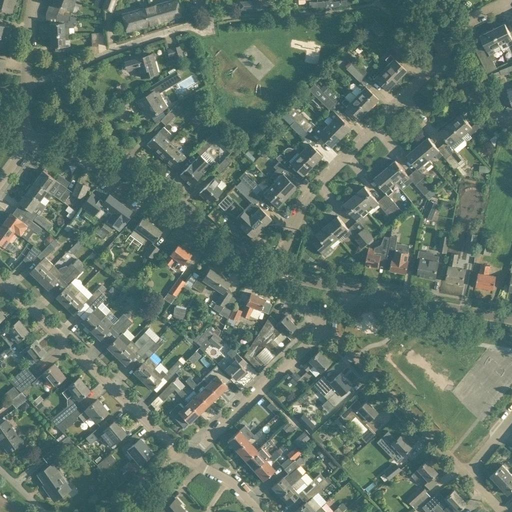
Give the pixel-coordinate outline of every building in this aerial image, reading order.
[(0,0),(0,9),(11,12),(14,0),(0,0)] [(51,0),(50,4),(59,7),(56,15),(69,17),(70,16),(74,4),(72,3),(72,0),(51,0)] [(112,11),(115,0),(104,0),(101,8),(112,11)] [(154,24),(176,18),(181,16),(179,7),(176,0),(169,0),(149,6),(154,24)] [(246,9),(260,8),(260,1),(246,1),(246,9)] [(127,32),(154,24),(149,6),(122,14),(124,22),(127,32)] [(48,35),(50,35),(64,35),(64,34),(68,34),(74,34),(73,22),(77,22),(77,17),(70,16),(69,17),(56,15),(57,23),(49,23),(50,30),(47,30),(48,35)] [(505,23),(493,30),(500,45),(503,50),(504,50),(508,49),(509,47),(509,46),(511,44),(511,37),(509,32),(505,23)] [(0,45),(3,47),(6,34),(8,34),(10,28),(0,24),(0,45)] [(489,55),(495,53),(493,48),(500,45),(493,30),(480,36),(489,55)] [(65,46),(64,40),(68,40),(68,34),(64,34),(64,35),(50,35),(50,42),(48,42),(48,47),(55,47),(55,52),(69,52),(68,46),(65,46)] [(397,41),(391,47),(402,58),(403,59),(408,53),(397,41)] [(183,58),(179,46),(172,48),(167,50),(169,57),(174,56),(175,61),(183,58)] [(347,51),(342,55),(349,62),(362,75),(367,70),(366,68),(368,66),(362,60),(359,62),(356,58),(355,59),(347,51)] [(141,57),(140,53),(123,58),(126,68),(138,65),(141,78),(151,75),(157,73),(154,63),(152,54),(141,57)] [(389,63),(384,68),(396,80),(406,70),(398,62),(390,54),(389,55),(385,59),(389,63)] [(487,73),(497,68),(491,57),(481,62),(487,73)] [(349,62),(344,66),(346,68),(357,80),(362,75),(349,62)] [(501,75),(511,71),(511,66),(511,65),(499,70),(501,75)] [(371,73),(370,74),(376,80),(379,83),(386,90),(396,80),(384,68),(378,73),(375,69),(371,73)] [(148,117),(150,116),(167,106),(159,93),(181,80),(176,71),(148,87),(151,92),(137,101),(141,108),(147,118),(148,117)] [(361,90),(356,96),(368,109),(378,99),(371,92),(368,89),(361,82),(360,83),(357,86),(361,90)] [(315,83),(308,90),(328,109),(328,115),(333,119),(327,125),(340,137),(350,127),(343,120),(339,116),(333,110),(332,111),(329,108),(334,103),(318,87),(315,83)] [(318,87),(334,103),(339,98),(328,87),(325,85),(322,88),(320,86),(318,87)] [(342,101),(341,102),(347,108),(351,112),(358,119),(368,109),(356,96),(349,102),(345,98),(342,101)] [(292,106),(286,112),(288,114),(294,120),(304,130),(310,124),(309,123),(300,114),(297,111),(292,106)] [(165,125),(176,114),(178,112),(173,107),(160,120),(165,125)] [(196,127),(203,119),(197,113),(198,112),(189,121),(190,121),(196,127)] [(448,121),(461,136),(466,131),(470,135),(480,127),(476,122),(471,126),(461,114),(457,117),(456,116),(454,116),(448,121)] [(290,125),(300,135),(304,130),(294,120),(291,124),(290,125)] [(461,136),(448,121),(443,125),(442,127),(444,129),(440,132),(446,140),(454,149),(457,146),(459,148),(466,142),(461,136)] [(317,128),(314,131),(320,137),(323,140),(330,147),(340,137),(327,125),(322,130),(319,126),(317,128)] [(493,133),(487,126),(485,125),(480,129),(490,140),(495,135),(493,133)] [(153,137),(147,144),(158,155),(170,142),(166,138),(171,133),(168,131),(163,126),(153,137)] [(203,174),(211,166),(201,155),(220,136),(215,131),(195,151),(200,155),(180,175),(181,176),(180,178),(185,180),(190,185),(202,173),(203,174)] [(219,141),(230,152),(236,146),(224,135),(219,141)] [(443,155),(435,145),(429,138),(418,147),(428,159),(434,154),(438,159),(443,155)] [(304,148),(299,153),(312,166),(322,156),(315,149),(312,146),(305,139),(304,139),(300,144),(304,148)] [(182,161),(186,157),(170,142),(158,155),(171,167),(179,158),(182,161)] [(237,155),(241,150),(237,146),(232,151),(237,155)] [(262,146),(257,151),(261,154),(266,149),(262,146)] [(279,154),(276,158),(279,161),(289,170),(293,166),(295,168),(301,175),(302,175),(312,166),(299,153),(293,147),(292,149),(290,147),(287,147),(285,149),(283,151),(283,154),(285,156),(284,157),(281,154),(280,156),(279,154)] [(418,147),(407,156),(414,163),(418,168),(413,172),(420,180),(425,176),(422,172),(426,168),(432,164),(428,159),(418,147)] [(267,149),(261,155),(264,158),(272,154),(267,149)] [(456,151),(455,150),(450,155),(459,165),(465,161),(456,151)] [(253,162),(256,160),(248,152),(245,154),(253,162)] [(459,165),(450,155),(445,159),(446,159),(454,170),(459,165)] [(231,161),(227,157),(226,159),(225,158),(214,168),(219,173),(230,163),(231,161)] [(410,177),(402,168),(395,160),(385,170),(396,183),(401,178),(404,182),(410,177)] [(276,169),(269,180),(273,183),(286,197),(296,187),(288,179),(289,178),(290,179),(293,175),(289,170),(279,161),(273,166),(276,169)] [(43,171),(35,181),(47,190),(52,194),(63,202),(68,196),(71,191),(60,183),(55,180),(55,179),(43,170),(42,171),(43,171)] [(385,170),(374,179),(381,186),(387,194),(388,195),(393,191),(390,187),(396,183),(385,170)] [(251,190),(257,184),(244,172),(238,177),(241,180),(251,190)] [(425,176),(420,180),(429,191),(434,187),(425,176)] [(221,190),(225,185),(221,180),(219,182),(214,177),(206,186),(199,193),(200,194),(198,195),(203,200),(205,198),(209,203),(221,190)] [(254,205),(260,199),(251,190),(241,180),(235,186),(245,196),(254,205)] [(420,180),(415,184),(424,195),(429,191),(420,180)] [(29,184),(25,190),(25,191),(27,192),(45,205),(49,200),(48,199),(52,194),(47,190),(35,181),(32,185),(30,184),(29,184)] [(82,198),(88,186),(77,182),(72,194),(82,198)] [(277,207),(286,197),(273,183),(263,193),(266,196),(262,200),(269,207),(273,203),(277,207)] [(365,186),(354,195),(368,212),(379,203),(378,202),(371,194),(365,186)] [(19,202),(20,203),(28,209),(25,213),(33,219),(44,227),(48,222),(38,215),(37,214),(34,212),(33,213),(31,211),(35,206),(41,211),(42,211),(46,206),(45,205),(27,192),(19,202)] [(103,201),(91,192),(82,205),(98,217),(101,217),(103,214),(108,218),(112,212),(120,202),(109,194),(103,201)] [(224,210),(231,203),(234,201),(227,195),(225,197),(218,204),(224,210)] [(344,204),(343,204),(350,212),(357,221),(358,220),(368,212),(354,195),(344,204)] [(432,219),(438,204),(430,200),(424,216),(432,219)] [(108,218),(107,220),(107,221),(115,227),(114,228),(119,231),(130,218),(127,215),(131,211),(129,210),(126,207),(127,206),(122,201),(120,203),(112,212),(108,218)] [(251,202),(243,210),(250,217),(261,228),(271,218),(264,211),(259,207),(256,203),(254,205),(251,202)] [(394,202),(389,207),(398,217),(403,213),(394,202)] [(68,206),(65,210),(68,212),(66,216),(71,219),(73,215),(76,211),(68,206)] [(389,207),(385,211),(394,221),(398,217),(389,207)] [(261,228),(250,217),(243,210),(236,218),(242,224),(240,226),(246,232),(251,237),(252,238),(261,228)] [(11,213),(4,223),(14,230),(20,235),(27,226),(33,231),(38,234),(42,229),(35,224),(27,218),(24,223),(21,221),(12,214),(11,213)] [(338,216),(327,225),(338,238),(343,234),(346,238),(351,233),(352,233),(348,228),(344,224),(338,216)] [(154,241),(161,232),(142,217),(135,227),(129,233),(136,239),(142,244),(147,236),(154,241)] [(0,227),(0,243),(6,248),(8,249),(13,253),(17,247),(12,243),(10,242),(7,240),(14,230),(4,223),(0,227)] [(99,227),(95,232),(103,238),(109,231),(111,228),(106,225),(104,223),(101,228),(99,227)] [(325,256),(333,249),(330,244),(338,238),(327,225),(316,234),(320,239),(314,243),(325,256)] [(364,228),(359,232),(368,243),(373,238),(364,228)] [(246,232),(242,237),(247,242),(251,237),(246,232)] [(354,236),(354,237),(360,244),(363,247),(368,243),(359,232),(354,236)] [(474,253),(477,234),(468,233),(464,252),(474,253)] [(49,235),(45,239),(49,243),(50,243),(53,239),(49,235)] [(395,250),(398,237),(391,235),(391,237),(384,236),(381,245),(374,248),(374,249),(369,248),(365,265),(379,268),(380,260),(386,261),(386,259),(392,260),(392,258),(393,259),(394,250),(395,250)] [(489,255),(494,238),(483,235),(478,252),(489,255)] [(446,253),(449,237),(442,236),(439,251),(446,253)] [(41,260),(30,272),(39,280),(53,265),(45,257),(58,244),(53,240),(41,252),(37,256),(41,260)] [(152,257),(159,248),(153,243),(145,252),(152,257)] [(184,262),(191,254),(179,244),(176,248),(170,254),(171,255),(165,262),(169,265),(175,258),(182,264),(184,262)] [(33,245),(22,260),(29,264),(37,256),(41,252),(33,245)] [(407,261),(408,253),(395,251),(395,250),(394,250),(393,259),(392,258),(392,260),(390,270),(406,273),(408,261),(407,261)] [(419,250),(417,258),(421,259),(419,265),(418,275),(435,279),(438,262),(439,262),(438,262),(439,256),(434,255),(434,253),(419,250)] [(455,267),(457,259),(457,254),(452,253),(451,258),(450,267),(449,267),(448,271),(446,281),(463,284),(466,269),(455,267)] [(53,265),(39,280),(48,289),(49,287),(57,279),(59,277),(63,281),(76,268),(80,264),(79,264),(81,262),(77,259),(72,264),(71,263),(67,267),(66,266),(59,268),(58,269),(53,265)] [(57,295),(56,297),(65,305),(79,290),(71,282),(75,278),(80,272),(84,269),(80,264),(76,268),(63,281),(67,285),(57,295)] [(489,275),(490,266),(481,264),(480,273),(478,273),(476,286),(494,289),(496,276),(489,275)] [(216,288),(223,277),(209,269),(203,279),(198,276),(192,286),(201,292),(203,290),(208,283),(216,288)] [(227,318),(235,299),(223,291),(230,282),(223,277),(216,288),(221,292),(215,301),(216,302),(213,308),(219,312),(219,313),(227,318)] [(170,303),(174,298),(184,284),(177,279),(167,293),(167,294),(163,298),(170,303)] [(79,290),(65,305),(74,314),(75,312),(83,304),(85,302),(89,306),(102,293),(105,289),(101,285),(97,288),(92,294),(88,298),(79,290)] [(91,312),(82,322),(91,330),(105,315),(106,315),(110,310),(101,302),(106,297),(102,293),(89,306),(93,310),(91,313),(91,312)] [(243,311),(241,315),(248,318),(249,315),(253,307),(261,310),(267,313),(271,304),(264,301),(264,299),(250,293),(246,304),(243,311)] [(173,313),(173,316),(176,317),(175,320),(182,321),(183,316),(185,309),(174,307),(173,313)] [(233,308),(229,317),(236,320),(237,321),(241,311),(233,308)] [(104,316),(91,330),(96,335),(98,337),(99,339),(104,334),(108,329),(111,327),(115,331),(128,318),(128,317),(130,315),(125,311),(123,313),(118,319),(113,324),(104,316)] [(165,312),(163,315),(171,322),(174,319),(165,312)] [(277,323),(270,315),(244,356),(252,364),(259,371),(291,341),(290,340),(281,348),(273,340),(282,331),(286,335),(296,326),(285,315),(277,323)] [(229,317),(227,323),(233,326),(236,320),(229,317)] [(112,342),(108,347),(117,355),(131,341),(129,339),(122,332),(132,322),(131,322),(128,318),(115,331),(119,335),(117,337),(112,342)] [(0,359),(2,362),(19,348),(15,343),(17,341),(24,336),(28,332),(18,320),(7,329),(2,333),(3,333),(6,338),(4,339),(10,346),(6,350),(6,349),(0,353),(0,359)] [(131,341),(117,355),(125,364),(130,359),(134,354),(138,350),(142,353),(142,354),(155,341),(155,342),(158,338),(159,337),(158,336),(149,327),(145,332),(134,343),(131,340),(131,341)] [(217,327),(213,331),(215,333),(220,337),(222,331),(221,330),(219,328),(217,327)] [(200,346),(199,347),(205,354),(205,353),(206,352),(204,350),(205,349),(210,344),(212,342),(218,348),(222,343),(224,342),(224,341),(220,337),(215,333),(213,331),(205,340),(200,346)] [(201,336),(196,342),(200,346),(205,340),(201,336)] [(138,367),(134,372),(142,380),(151,371),(152,371),(157,365),(149,357),(153,352),(163,342),(158,338),(155,342),(155,341),(142,354),(141,356),(145,360),(143,362),(138,367)] [(30,365),(37,360),(38,359),(46,353),(35,340),(27,346),(26,347),(20,352),(30,365)] [(198,350),(189,358),(194,363),(203,355),(198,350)] [(320,372),(322,369),(330,362),(319,351),(303,366),(307,371),(308,370),(315,376),(320,372)] [(225,359),(220,364),(225,369),(228,372),(234,379),(236,378),(239,375),(241,377),(247,372),(246,371),(245,370),(242,367),(247,363),(240,355),(240,356),(237,354),(233,358),(235,360),(230,364),(225,359)] [(151,371),(142,380),(151,389),(152,388),(163,377),(167,381),(175,372),(179,368),(183,364),(178,360),(168,370),(165,373),(162,370),(156,376),(152,371),(151,371)] [(32,373),(15,386),(21,392),(32,383),(35,387),(38,387),(47,379),(52,386),(64,376),(54,364),(42,373),(42,374),(36,379),(32,373)] [(216,365),(202,379),(207,384),(217,395),(227,386),(225,383),(230,379),(216,365)] [(26,367),(9,381),(15,386),(32,373),(26,367)] [(350,392),(347,389),(351,385),(340,373),(332,380),(329,383),(323,376),(313,385),(334,407),(350,392)] [(68,387),(62,392),(67,398),(73,393),(78,399),(89,390),(79,377),(67,387),(68,387)] [(189,377),(185,380),(193,389),(197,393),(208,404),(217,395),(207,384),(202,379),(196,384),(189,377)] [(158,396),(163,400),(174,388),(169,384),(158,395),(158,396)] [(184,398),(187,395),(181,389),(178,392),(184,398)] [(16,408),(27,398),(21,392),(10,401),(16,408)] [(197,393),(188,403),(198,413),(200,412),(202,410),(208,404),(197,393)] [(313,393),(298,407),(306,416),(321,401),(313,393)] [(79,415),(78,415),(84,422),(85,421),(89,426),(95,421),(96,421),(107,412),(97,399),(86,408),(85,409),(86,409),(79,415)] [(356,399),(337,418),(344,426),(354,416),(366,429),(369,427),(365,423),(377,412),(366,401),(362,405),(356,399)] [(270,402),(267,406),(271,411),(275,407),(270,402)] [(178,403),(169,412),(179,423),(184,428),(184,427),(188,423),(189,423),(190,421),(192,419),(198,413),(188,403),(183,408),(178,403)] [(67,406),(50,420),(56,426),(72,412),(68,407),(67,406)] [(72,412),(56,426),(62,431),(77,418),(76,417),(72,412)] [(303,413),(297,419),(308,431),(314,425),(303,413)] [(13,449),(12,448),(21,441),(6,419),(0,423),(0,440),(7,451),(11,449),(12,450),(13,449)] [(96,428),(85,437),(90,443),(100,435),(109,447),(115,441),(115,442),(117,440),(125,433),(114,421),(108,426),(104,422),(96,428)] [(286,431),(293,426),(290,421),(283,426),(286,431)] [(239,430),(227,440),(236,450),(248,440),(252,436),(251,436),(253,434),(244,425),(239,430)] [(365,442),(375,433),(369,427),(366,429),(359,436),(365,442)] [(256,440),(262,434),(258,430),(253,434),(251,436),(252,436),(256,440)] [(388,431),(376,442),(377,442),(378,441),(397,460),(410,446),(400,435),(395,439),(388,431)] [(299,446),(309,438),(304,432),(294,440),(299,446)] [(59,442),(51,449),(56,456),(56,455),(73,442),(67,436),(62,440),(59,442)] [(257,450),(245,460),(254,470),(265,460),(270,456),(264,449),(271,444),(273,442),(269,438),(267,440),(261,446),(257,450)] [(126,470),(122,474),(127,479),(143,465),(141,462),(152,453),(140,439),(128,449),(127,450),(128,450),(129,450),(134,457),(136,459),(125,468),(127,470),(126,470)] [(245,460),(257,450),(248,440),(236,450),(245,460)] [(292,461),(301,453),(295,447),(286,454),(292,461)] [(321,457),(326,454),(321,449),(317,452),(321,457)] [(273,460),(279,454),(276,450),(270,456),(273,460)] [(304,461),(300,456),(295,460),(294,459),(283,469),(287,473),(283,477),(282,477),(272,486),(280,495),(290,486),(300,477),(299,477),(302,475),(296,468),(299,465),(304,461)] [(105,458),(96,465),(98,466),(101,471),(102,471),(110,464),(111,464),(110,463),(109,464),(105,458)] [(263,480),(271,473),(274,470),(265,460),(254,470),(263,480)] [(333,469),(337,466),(331,460),(328,462),(333,469)] [(440,479),(435,473),(436,472),(426,461),(417,469),(410,475),(415,480),(419,476),(425,482),(424,483),(429,489),(440,479)] [(50,465),(37,474),(44,483),(45,484),(46,483),(48,486),(46,487),(55,499),(68,490),(55,472),(59,470),(53,462),(50,465)] [(395,463),(384,473),(389,479),(400,470),(395,463)] [(499,485),(511,474),(502,464),(490,475),(499,485)] [(290,486),(280,495),(281,497),(280,498),(280,500),(284,503),(285,503),(286,502),(288,504),(299,495),(298,494),(302,490),(305,494),(324,478),(319,473),(312,480),(305,472),(302,475),(300,477),(290,486)] [(511,474),(499,485),(508,494),(511,490),(511,474)] [(306,501),(294,511),(314,511),(321,506),(312,497),(317,492),(331,480),(327,475),(324,478),(305,494),(309,499),(306,502),(306,501)] [(415,509),(430,496),(426,492),(420,486),(406,499),(411,505),(415,509)] [(430,498),(420,508),(424,511),(428,511),(437,504),(444,511),(456,511),(457,511),(456,511),(466,503),(453,489),(443,499),(437,492),(430,498)] [(167,511),(184,511),(179,505),(180,504),(176,499),(164,509),(167,511)]
